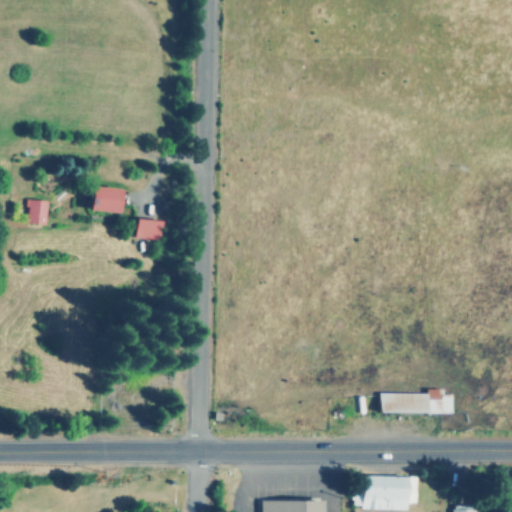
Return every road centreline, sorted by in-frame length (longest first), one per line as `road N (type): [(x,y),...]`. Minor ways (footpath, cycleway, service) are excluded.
road 1 (tertiary): [(0,448),(511,449)]
road 2 (residential): [(198,0),(200,448)]
